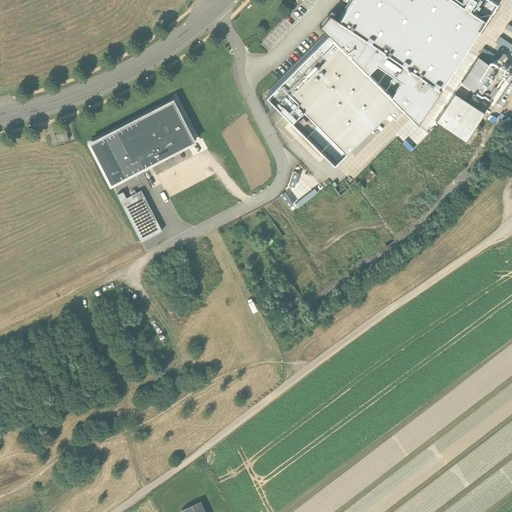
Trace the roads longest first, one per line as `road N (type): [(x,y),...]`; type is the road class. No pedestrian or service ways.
road 1 (residential): [(511,221),(115,511)]
road 2 (track): [(0,497),(61,456),(112,438),(232,372),(268,361),(306,369)]
road 3 (unclassified): [(212,13),(238,48),(238,74),(280,159),(281,180),(148,259)]
road 4 (track): [(148,259),(99,284),(87,306),(125,398),(143,492)]
road 5 (tertiary): [(0,117),(122,79),(212,13)]
